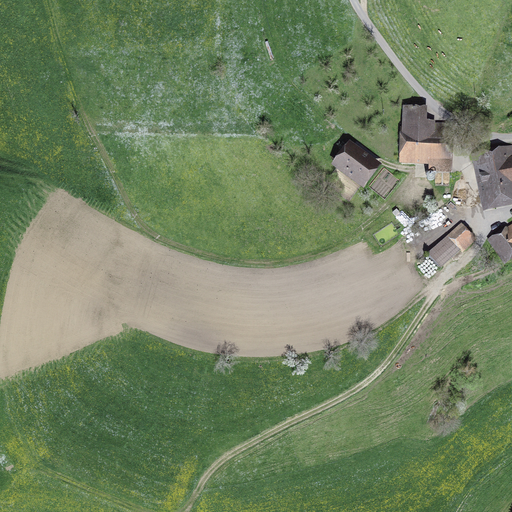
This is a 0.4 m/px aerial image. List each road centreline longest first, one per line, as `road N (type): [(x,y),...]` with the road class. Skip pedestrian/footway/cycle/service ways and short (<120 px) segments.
road 1 (track): [(485,224),(474,251),(445,277),(380,371),(232,453),(181,511)]
road 2 (track): [(511,138),(478,131),(430,102),(354,0)]
road 3 (track): [(144,511),(36,465),(16,444)]
